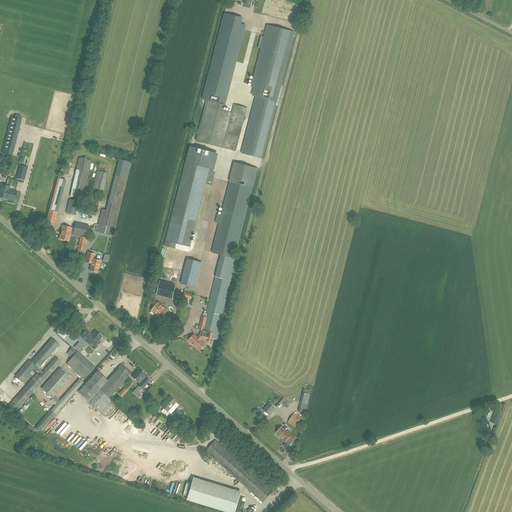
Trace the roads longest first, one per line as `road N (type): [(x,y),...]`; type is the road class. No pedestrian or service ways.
road 1 (unclassified): [(335,511),(0,218)]
road 2 (track): [(511,397),(289,471)]
